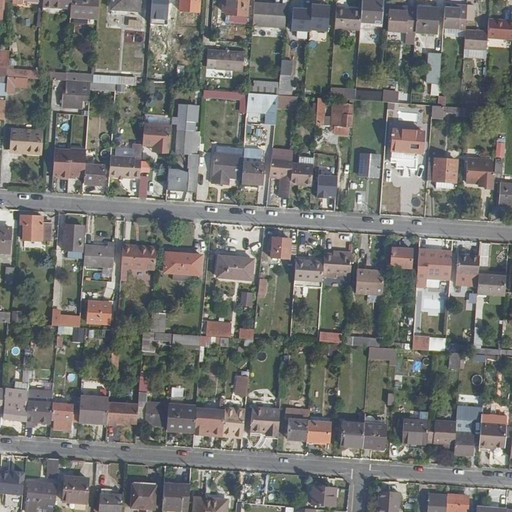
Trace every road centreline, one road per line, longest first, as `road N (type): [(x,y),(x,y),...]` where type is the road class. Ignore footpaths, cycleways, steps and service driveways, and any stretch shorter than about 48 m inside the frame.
road 1 (residential): [(511,234),(0,198)]
road 2 (residential): [(359,469),(0,445)]
road 3 (residential): [(511,479),(359,469)]
